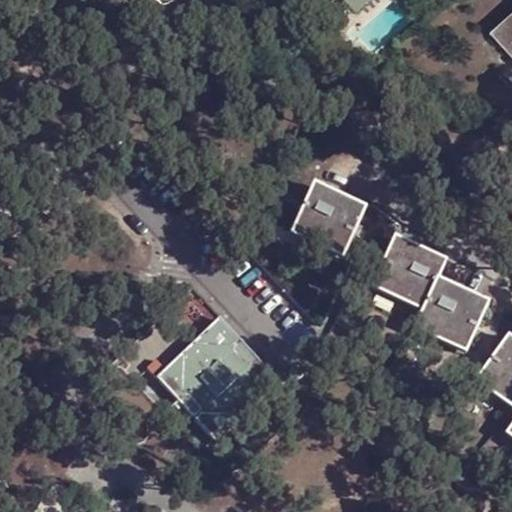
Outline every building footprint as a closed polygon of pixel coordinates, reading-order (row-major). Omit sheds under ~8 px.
[(511,6),(486,27),(511,56),(511,6)] [(317,185),(295,229),(346,253),(367,209),(317,185)] [(394,238),(373,287),(423,312),(417,323),(472,349),(491,304),(439,281),(448,263),(394,238)] [(222,319),(160,377),(218,439),(280,381),(222,319)] [(511,339),(511,338),(479,382),(511,405),(511,339)]
